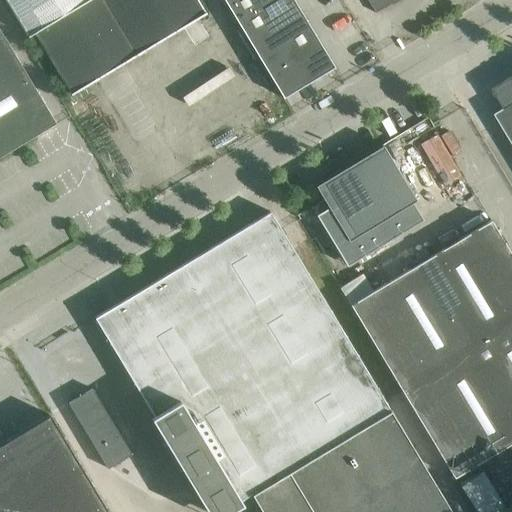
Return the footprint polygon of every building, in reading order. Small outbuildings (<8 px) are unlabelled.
[(70,94),(205,13),(197,0),(4,0),(26,35),(32,31),(70,94)] [(223,0),(235,20),(267,0),(223,0)] [(251,45),(302,14),(293,0),(267,0),(235,20),(251,45)] [(366,0),(374,13),(395,0),(366,0)] [(292,55),(308,82),(333,67),(302,14),(251,45),(266,71),(292,55)] [(0,155),(55,123),(0,31),(0,155)] [(266,71),(282,97),(308,82),(292,55),(266,71)] [(511,75),(492,88),(492,89),(491,90),(491,91),(491,92),(491,93),(492,94),(493,95),(494,95),(496,95),(504,107),(495,113),(511,141),(511,75)] [(85,131),(106,182),(132,171),(111,120),(85,131)] [(443,180),(459,172),(439,133),(423,141),(443,180)] [(322,199),(313,205),(313,206),(328,230),(347,261),(405,227),(421,218),(410,200),(412,199),(386,155),(382,148),(383,147),(381,144),(380,145),(381,147),(348,167),(347,165),(347,166),(348,167),(342,171),(341,169),(340,169),(341,171),(322,183),(329,195),(322,199)] [(269,211),(184,263),(334,511),(452,511),(454,511),(358,352),(334,313),(269,211)] [(511,256),(490,220),(349,304),(453,477),(511,441),(511,256)] [(334,511),(184,263),(96,316),(155,413),(151,416),(164,439),(207,511),(226,511),(241,504),(240,502),(252,495),(262,511),(334,511)] [(68,403),(96,451),(120,436),(92,388),(68,403)] [(0,511),(108,511),(49,414),(0,443),(0,511)] [(504,511),(480,471),(457,484),(474,511),(504,511)]
